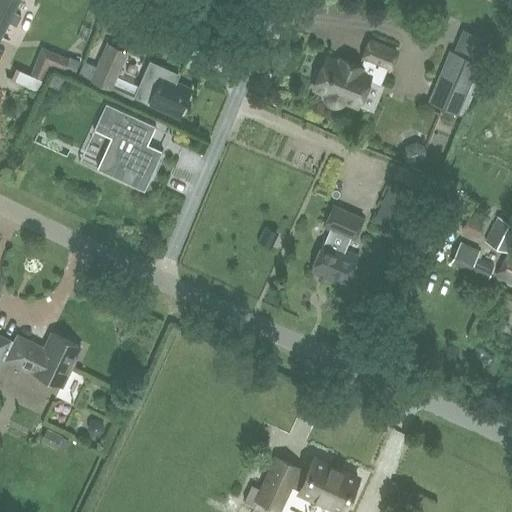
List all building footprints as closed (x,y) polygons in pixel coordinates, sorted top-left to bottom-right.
[(0,0),(0,38),(19,0),(0,0)] [(184,30),(179,40),(188,44),(193,34),(184,30)] [(313,87),(332,95),(331,97),(330,102),(332,106),(336,108),(340,106),(343,102),(344,100),(358,105),(368,80),(380,85),(387,68),(389,69),(396,51),(370,41),(363,58),(363,59),(360,67),(340,59),(338,63),(326,58),(313,87)] [(91,80),(110,88),(126,52),(108,43),(95,72),(91,80)] [(41,46),(30,73),(19,69),(14,81),(38,90),(49,63),(74,72),(79,60),(69,55),(68,57),(41,46)] [(448,49),(427,101),(458,114),(479,61),(448,49)] [(91,80),(95,72),(89,69),(91,65),(82,61),(76,73),(91,80)] [(60,88),(64,78),(54,73),(49,83),(60,88)] [(154,89),(141,83),(134,96),(179,116),(191,89),(160,75),(154,89)] [(156,126),(105,103),(93,130),(110,138),(96,169),(144,191),(162,151),(147,144),(156,126)] [(402,151),(405,159),(411,161),(421,157),(424,151),(421,144),(414,142),(405,146),(402,151)] [(389,175),(428,192),(434,178),(394,162),(389,175)] [(409,193),(388,184),(373,219),(394,228),(397,220),(412,226),(420,208),(405,202),(409,193)] [(441,220),(452,225),(461,207),(450,202),(441,220)] [(333,206),(324,226),(330,229),(325,242),(323,241),(309,272),(344,287),(357,256),(344,250),(349,237),(353,239),(362,218),(333,206)] [(460,229),(477,237),(484,223),(467,215),(460,229)] [(511,224),(498,217),(486,241),(505,251),(511,237),(511,224)] [(511,247),(510,252),(508,251),(496,275),(511,282),(511,247)] [(475,257),(468,270),(487,278),(493,265),(475,257)] [(80,347),(51,333),(44,348),(17,335),(5,359),(46,379),(47,376),(63,383),(80,347)] [(0,361),(10,339),(0,334),(0,361)] [(87,429),(91,433),(97,433),(101,430),(101,424),(98,419),(92,419),(87,423),(87,429)] [(46,428),(41,438),(56,445),(61,435),(46,428)] [(308,478),(291,471),(292,468),(277,460),(262,493),(277,500),(286,482),(341,507),(354,479),(315,461),(308,478)]
